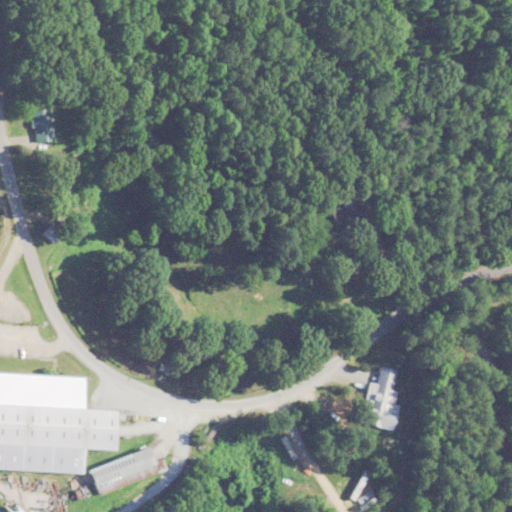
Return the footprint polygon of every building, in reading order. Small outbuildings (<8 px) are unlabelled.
[(32,106),(38,144),(58,141),(53,103),(32,106)] [(340,234),(373,223),(367,205),(360,208),(356,195),(343,200),(345,206),(332,210),(340,234)] [(44,235),(57,245),(67,232),(54,222),(44,235)] [(372,381),(362,421),(396,429),(402,404),(397,403),(400,390),(394,388),(399,368),(383,364),(379,383),(372,381)] [(90,373),(0,370),(0,467),(89,470),(90,447),(123,448),(124,406),(89,405),(90,373)] [(102,487),(163,467),(156,446),(95,466),(102,487)]
